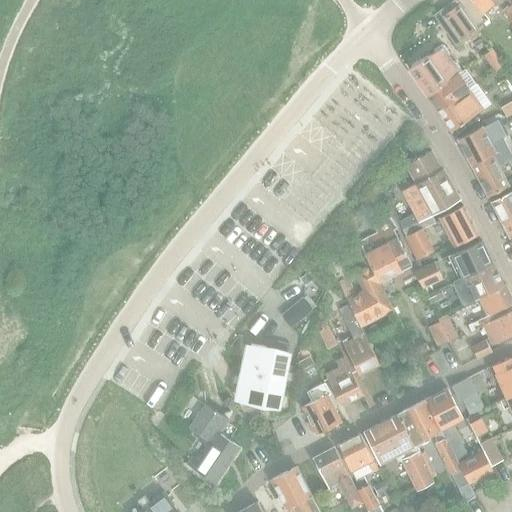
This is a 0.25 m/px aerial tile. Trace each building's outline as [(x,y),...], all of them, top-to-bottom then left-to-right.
[(470,0),(481,12),(494,0),(470,0)] [(459,4),(441,17),(453,34),(448,37),(455,46),(478,30),(463,10),(459,4)] [(410,67),(407,69),(426,95),(447,80),(446,79),(456,72),(460,69),(455,63),(451,61),(446,54),(446,51),(442,44),(439,44),(432,48),(432,51),(431,51),(428,54),(418,61),(418,60),(418,61),(415,60),(410,64),(410,66),(410,67)] [(447,80),(426,95),(437,110),(468,88),(457,73),(461,70),(460,69),(456,72),(446,79),(447,80)] [(468,88),(437,110),(451,130),(490,103),(475,82),(468,88)] [(511,99),(500,107),(506,116),(511,112),(511,99)] [(481,126),(457,138),(487,195),(508,185),(496,163),(511,155),(502,135),(505,134),(496,118),(481,127),(481,126)] [(416,184),(402,191),(413,212),(418,220),(431,214),(459,199),(443,168),(431,149),(405,163),(416,184)] [(511,189),(490,201),(509,236),(511,234),(511,189)] [(454,246),(478,233),(462,204),(439,216),(454,246)] [(372,225),(376,232),(358,241),(361,246),(362,249),(379,282),(402,271),(401,270),(411,265),(396,237),(392,230),(397,227),(390,215),(372,225)] [(417,257),(431,250),(416,221),(402,229),(417,257)] [(482,244),(457,256),(461,265),(454,269),(458,278),(491,262),(482,244)] [(338,280),(349,303),(359,326),(391,310),(377,283),(379,282),(362,249),(361,246),(353,251),(362,270),(357,272),(366,289),(356,294),(347,276),(338,280)] [(421,286),(441,276),(434,261),(414,271),(421,286)] [(458,278),(452,281),(463,304),(477,297),(478,297),(502,285),(491,262),(458,278)] [(471,329),(482,324),(511,308),(511,298),(505,284),(502,285),(478,297),(486,314),(468,323),(471,329)] [(440,287),(426,294),(430,302),(443,296),(440,287)] [(290,325),(310,308),(301,297),(281,314),(290,325)] [(349,330),(353,338),(343,344),(358,373),(378,363),(359,326),(349,303),(338,308),(349,330)] [(511,333),(511,308),(482,324),(492,344),(511,333)] [(446,313),(437,317),(438,320),(427,326),(437,346),(448,340),(457,336),(446,313)] [(327,348),(336,343),(325,320),(320,325),(322,329),(318,331),(327,348)] [(485,338),(471,345),(477,357),(491,350),(485,338)] [(250,344),(245,372),(281,380),(287,351),(250,344)] [(303,358),(310,355),(306,346),(299,350),(302,355),(303,358)] [(313,360),(310,355),(303,358),(302,355),(297,358),(294,371),(313,361),(313,360)] [(505,396),(511,392),(511,355),(487,366),(492,377),(496,376),(505,396)] [(340,405),(362,394),(343,357),(334,361),(337,367),(324,373),(340,405)] [(281,380),(245,372),(239,400),(276,408),(281,380)] [(482,406),(467,375),(450,385),(458,402),(461,400),(467,413),(482,406)] [(340,421),(325,393),(329,391),(324,382),(308,391),(312,399),(302,405),(310,419),(306,421),(312,431),(315,429),(317,433),(340,421)] [(446,387),(424,399),(449,448),(455,458),(466,452),(450,422),(461,416),(446,387)] [(511,392),(505,396),(499,398),(501,403),(503,408),(509,406),(511,412),(511,392)] [(449,448),(424,399),(401,410),(418,443),(428,439),(427,434),(432,432),(436,440),(434,441),(448,468),(457,463),(455,458),(449,448)] [(210,442),(218,433),(228,419),(205,404),(189,427),(210,442)] [(425,452),(419,455),(397,413),(364,430),(381,461),(394,454),(397,460),(402,458),(417,487),(430,480),(429,478),(434,475),(434,476),(436,475),(425,452)] [(469,422),(475,435),(487,429),(481,417),(469,422)] [(372,470),(377,467),(359,432),(337,444),(351,469),(368,461),(372,470)] [(186,462),(193,467),(215,482),(239,447),(218,433),(210,442),(198,460),(191,455),(186,462)] [(479,442),(483,449),(490,464),(502,458),(491,436),(479,442)] [(348,501),(360,495),(334,445),(312,457),(328,486),(337,481),(348,501)] [(482,450),(458,462),(468,483),(492,470),(482,450)] [(317,511),(319,510),(296,465),(270,479),(286,508),(296,502),(301,511),(317,511)] [(369,510),(379,504),(368,483),(358,488),(369,510)] [(178,511),(171,501),(163,491),(149,502),(143,495),(140,498),(150,511),(178,511)] [(136,511),(150,511),(140,498),(136,501),(141,508),(136,511)] [(262,511),(258,503),(241,511),(262,511)]
